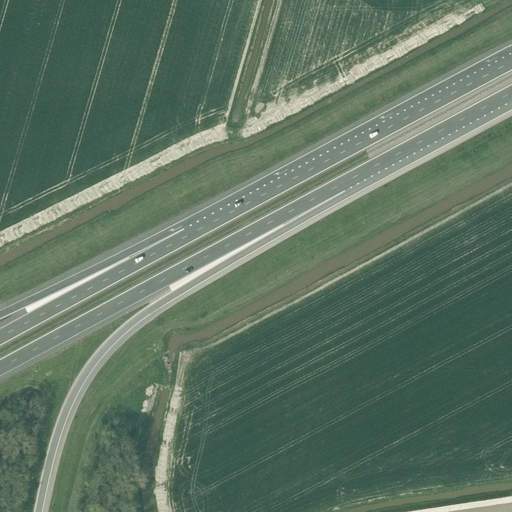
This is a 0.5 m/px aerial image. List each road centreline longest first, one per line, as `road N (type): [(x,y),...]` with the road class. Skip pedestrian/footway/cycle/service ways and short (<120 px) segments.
road 1 (motorway): [(38,511),(67,407),(98,355),(136,319),(287,228),(341,183)]
road 2 (motorway): [(0,368),(341,183)]
road 3 (motorway): [(511,61),(187,235)]
road 4 (motorway): [(187,235),(0,337)]
road 5 (motorway): [(187,235),(0,313)]
road 6 (motorway): [(341,183),(511,92)]
